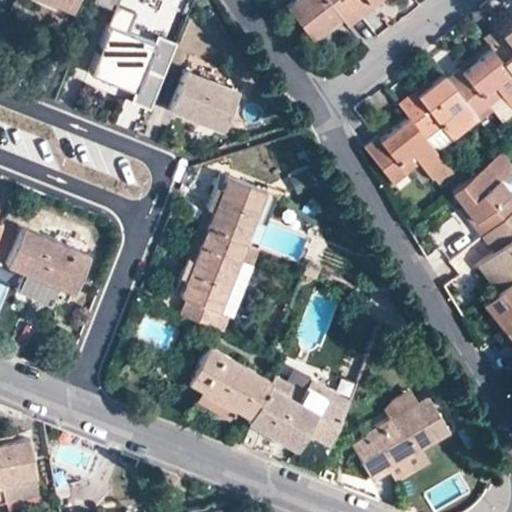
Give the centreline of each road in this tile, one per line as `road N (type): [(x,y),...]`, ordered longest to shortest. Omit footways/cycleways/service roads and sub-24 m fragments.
road 1 (residential): [(315,114),(511,436)]
road 2 (tertiary): [(348,511),(69,402)]
road 3 (residential): [(137,217),(159,164),(0,98)]
road 4 (residential): [(137,217),(69,402)]
road 5 (residential): [(315,114),(459,0)]
road 6 (residential): [(0,160),(137,217)]
road 7 (residential): [(235,0),(315,114)]
